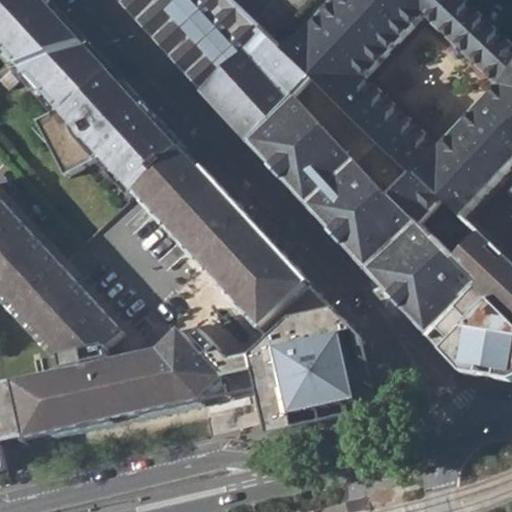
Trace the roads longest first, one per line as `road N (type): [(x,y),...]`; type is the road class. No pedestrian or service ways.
road 1 (residential): [(86,0),(404,352),(467,435)]
road 2 (residential): [(284,485),(243,451),(0,510)]
road 3 (primary): [(445,462),(399,460),(284,485)]
road 4 (unknown): [(114,232),(88,238),(66,231),(0,164)]
